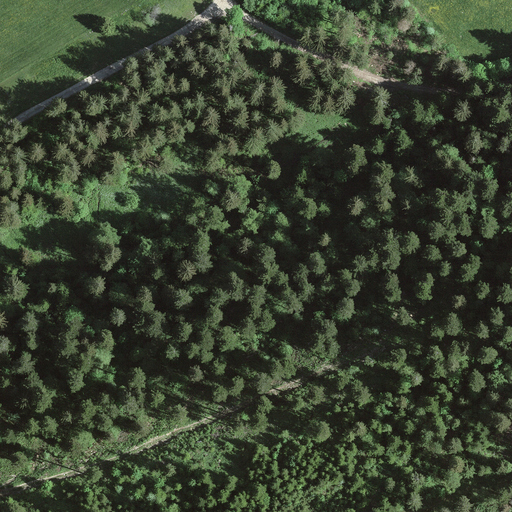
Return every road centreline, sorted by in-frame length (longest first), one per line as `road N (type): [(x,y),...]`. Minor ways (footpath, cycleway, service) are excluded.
road 1 (track): [(222,0),(299,47),(397,88),(511,79)]
road 2 (track): [(0,133),(177,34),(220,0)]
